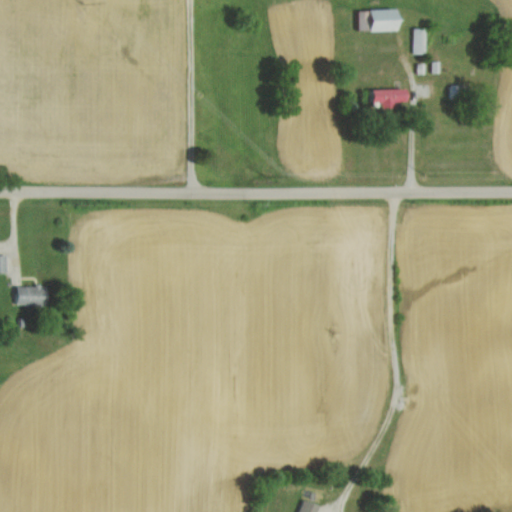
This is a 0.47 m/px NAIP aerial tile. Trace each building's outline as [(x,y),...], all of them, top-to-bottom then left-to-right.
[(397,32),(397,11),(358,12),(359,33),(397,32)] [(406,90),(372,91),(373,111),(393,110),(393,105),(406,104),(406,90)] [(0,272),(8,273),(8,255),(0,255),(0,272)] [(18,285),(17,305),(47,306),(48,286),(18,285)] [(317,511),(321,505),(305,499),(300,511),(317,511)]
